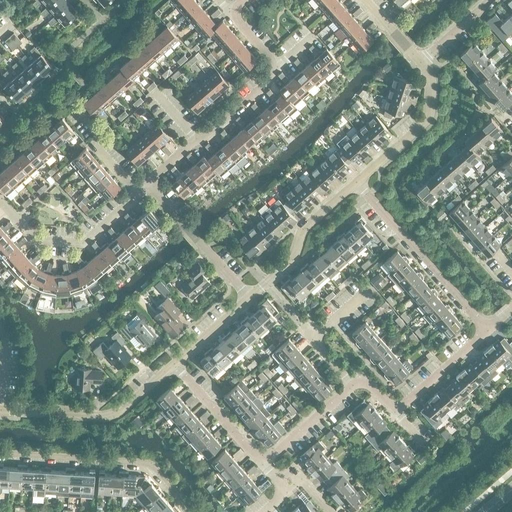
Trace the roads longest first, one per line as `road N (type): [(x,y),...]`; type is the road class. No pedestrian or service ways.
road 1 (residential): [(230,11),(277,66),(148,183)]
road 2 (residential): [(0,456),(141,465),(190,511)]
road 3 (residential): [(486,330),(354,183)]
road 4 (residential): [(2,410),(113,412),(174,365)]
road 5 (residential): [(0,200),(36,240),(84,242),(135,194)]
road 6 (residential): [(249,298),(291,261),(308,224),(354,183)]
road 7 (residential): [(354,183),(427,116),(431,84),(419,61)]
road 8 (residential): [(352,384),(316,338),(372,286)]
road 9 (residential): [(263,458),(174,365)]
road 10 (residential): [(395,411),(486,330)]
